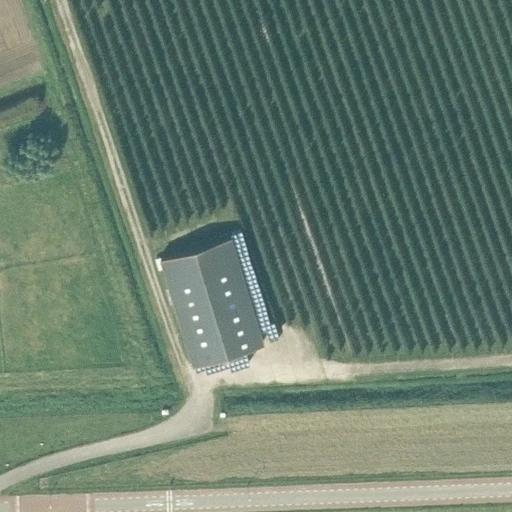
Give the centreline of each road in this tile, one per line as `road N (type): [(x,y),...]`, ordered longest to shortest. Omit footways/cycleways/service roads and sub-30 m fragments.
road 1 (track): [(56,0),(193,407),(160,433),(0,482)]
road 2 (secondary): [(0,509),(511,489)]
